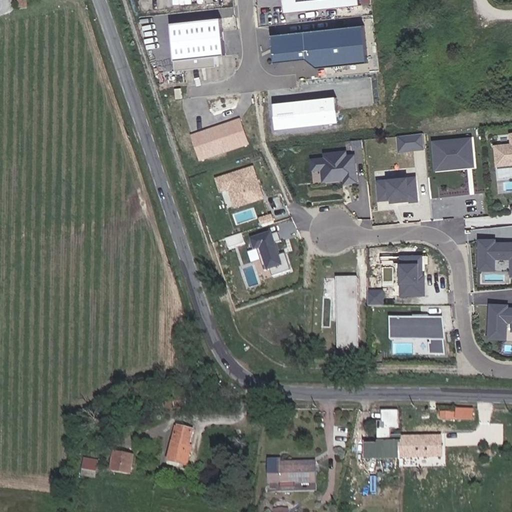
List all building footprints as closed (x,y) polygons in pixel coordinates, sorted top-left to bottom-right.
[(360,4),(359,0),(283,0),(284,12),(360,4)] [(222,55),(218,18),(170,23),(176,70),(215,65),(214,55),(222,55)] [(368,64),(364,26),(276,35),(279,64),(307,61),(318,70),(368,64)] [(334,97),(274,103),(277,129),(337,122),(334,97)] [(240,119),(191,135),(200,161),(249,145),(240,119)] [(472,136),(432,140),(435,171),(475,167),(472,136)] [(511,144),(497,146),(499,166),(511,164),(511,144)] [(359,182),(356,155),(348,156),(348,151),(326,154),(327,158),(314,160),(315,171),(324,170),(325,181),(346,179),(350,179),(350,183),(359,182)] [(511,166),(500,166),(500,175),(511,174),(511,166)] [(254,167),(215,179),(220,194),(228,192),(235,209),(264,200),(254,167)] [(416,203),(414,178),(380,181),(382,201),(392,200),(392,199),(395,199),(396,203),(408,202),(408,203),(416,203)] [(271,233),(250,239),(254,251),(258,250),(265,272),(282,266),(271,233)] [(496,238),(478,239),(478,270),(496,270),(496,260),(509,259),(509,277),(511,276),(511,241),(496,241),(496,238)] [(427,295),(427,283),(421,283),(421,277),(424,277),(424,257),(404,257),(404,296),(427,295)] [(357,278),(337,278),(339,348),(359,348),(357,278)] [(370,305),(386,306),(386,290),(371,290),(370,305)] [(508,304),(489,303),(488,339),(507,340),(507,322),(511,323),(511,332),(511,331),(511,306),(508,306),(508,304)] [(446,341),(444,328),(432,328),(432,318),(432,316),(416,316),(416,320),(393,320),(394,340),(434,340),(434,346),(433,346),(433,356),(449,356),(446,341)] [(186,407),(185,392),(175,392),(175,395),(166,396),(167,404),(176,403),(176,408),(186,407)] [(473,420),(474,411),(458,410),(457,419),(473,420)] [(427,458),(427,436),(392,437),(391,429),(399,429),(399,411),(382,411),(382,421),(377,422),(378,459),(427,458)] [(191,452),(187,451),(188,447),(190,447),(194,430),(178,427),(175,443),(173,443),(169,461),(188,465),(191,452)] [(131,474),(134,455),(115,452),(112,471),(131,474)] [(96,477),(98,464),(85,461),(82,475),(96,477)] [(317,484),(316,462),(281,463),(282,485),(296,484),(317,484)]
